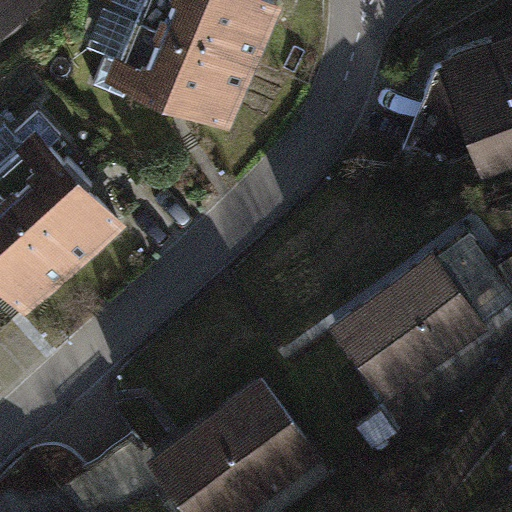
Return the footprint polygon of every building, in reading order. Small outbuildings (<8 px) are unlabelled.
[(0,0),(0,16),(24,0),(0,0)] [(282,4),(271,0),(148,0),(116,81),(232,128),(282,4)] [(511,14),(481,28),(511,96),(511,14)] [(122,223),(42,137),(0,175),(0,289),(23,314),(122,223)] [(511,281),(464,214),(379,275),(443,365),(511,316),(511,281)] [(268,385),(155,459),(190,511),(271,511),(332,470),(268,385)]
